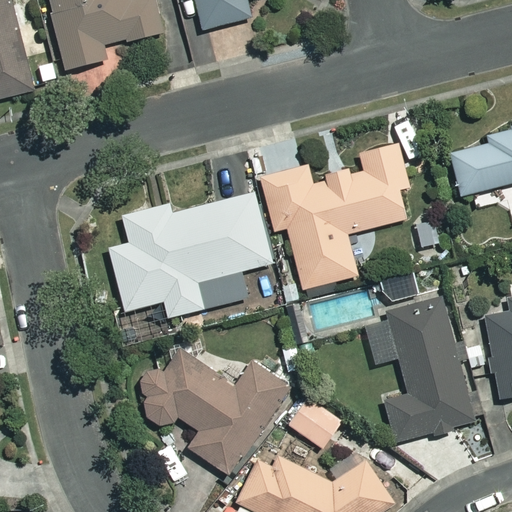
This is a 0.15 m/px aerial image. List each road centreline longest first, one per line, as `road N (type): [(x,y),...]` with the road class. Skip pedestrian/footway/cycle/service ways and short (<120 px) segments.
road 1 (residential): [(393,64),(11,165)]
road 2 (residential): [(11,165),(74,435),(107,511)]
road 3 (residential): [(511,33),(393,64)]
